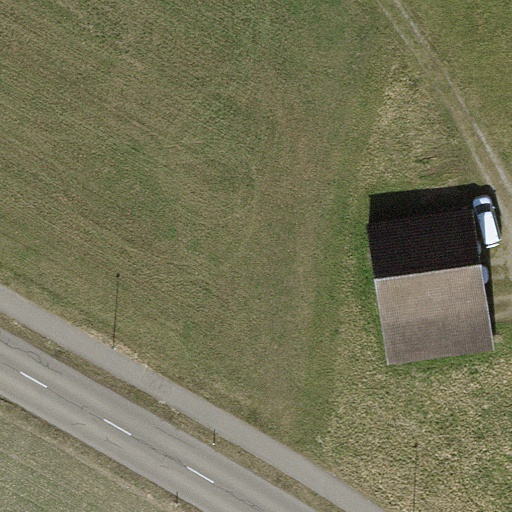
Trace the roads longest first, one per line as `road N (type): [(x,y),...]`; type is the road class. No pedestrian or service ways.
road 1 (tertiary): [(259,511),(0,366)]
road 2 (track): [(511,206),(382,0)]
